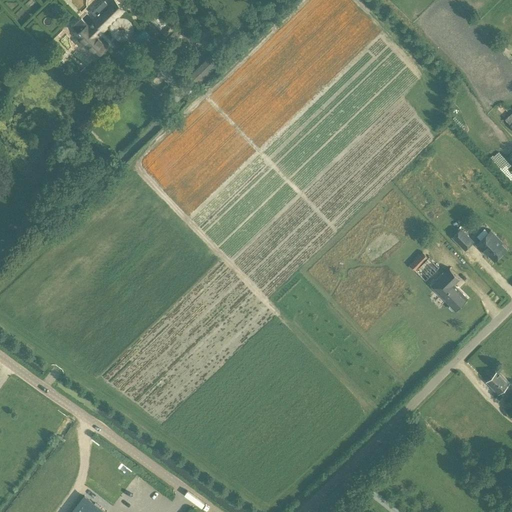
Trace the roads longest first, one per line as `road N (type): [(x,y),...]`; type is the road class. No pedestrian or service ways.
road 1 (unclassified): [(302,511),(511,307)]
road 2 (unclassified): [(216,511),(0,355)]
